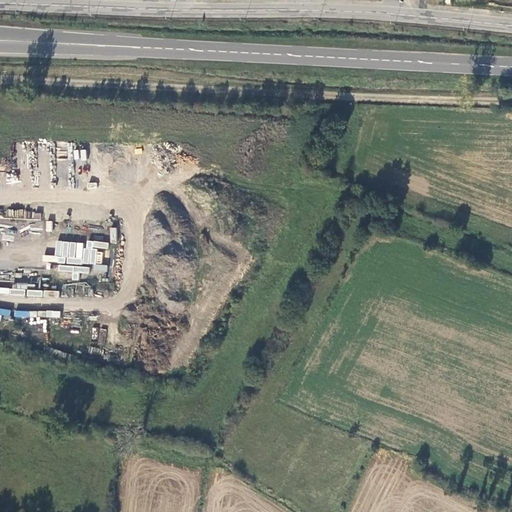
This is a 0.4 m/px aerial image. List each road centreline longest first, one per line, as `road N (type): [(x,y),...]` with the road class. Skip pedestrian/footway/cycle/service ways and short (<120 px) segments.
road 1 (tertiary): [(511,26),(0,3)]
road 2 (track): [(511,101),(0,79)]
road 3 (primary): [(234,54),(511,68)]
road 4 (primary): [(234,54),(0,33)]
road 5 (primary): [(0,47),(234,54)]
